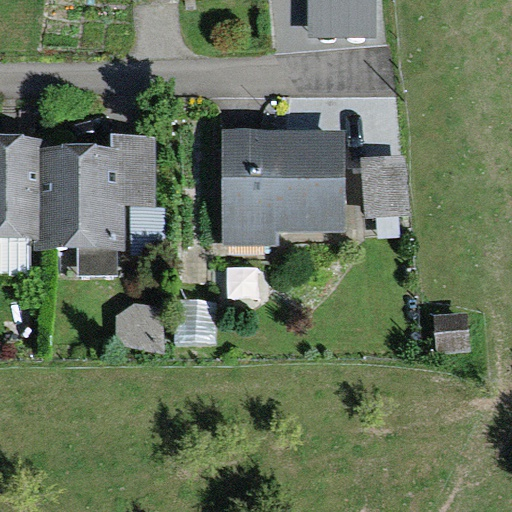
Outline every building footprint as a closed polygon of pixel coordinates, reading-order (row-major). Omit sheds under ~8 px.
[(315,0),(317,43),(389,42),(387,0),(315,0)] [(330,145),(226,148),(229,238),(332,235),(330,145)] [(110,163),(39,165),(41,258),(120,256),(119,209),(146,208),(145,149),(109,150),(110,163)] [(37,154),(0,154),(0,249),(37,249),(37,154)] [(395,168),(358,169),(359,221),(397,220),(395,168)]
